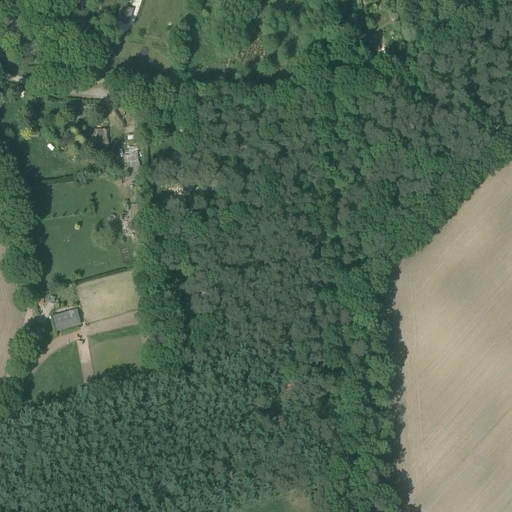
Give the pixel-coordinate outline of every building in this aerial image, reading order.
[(120,17),(119,21),(127,24),(128,20),(131,11),(123,8),(120,17)] [(366,54),(367,54),(379,51),(377,41),(364,44),(366,54)] [(60,59),(59,71),(68,72),(70,60),(60,59)] [(105,141),(105,131),(104,131),(104,130),(103,130),(103,131),(97,131),(89,131),(88,139),(88,144),(97,144),(97,142),(103,142),(103,143),(103,145),(104,145),(106,145),(106,143),(106,141),(105,141)] [(139,173),(137,149),(128,149),(129,156),(124,156),(124,163),(126,163),(127,168),(120,169),(121,175),(139,173)] [(130,206),(131,226),(144,225),(143,206),(130,206)] [(68,330),(78,327),(74,311),(52,317),(57,332),(65,329),(64,326),(67,325),(68,330)]
